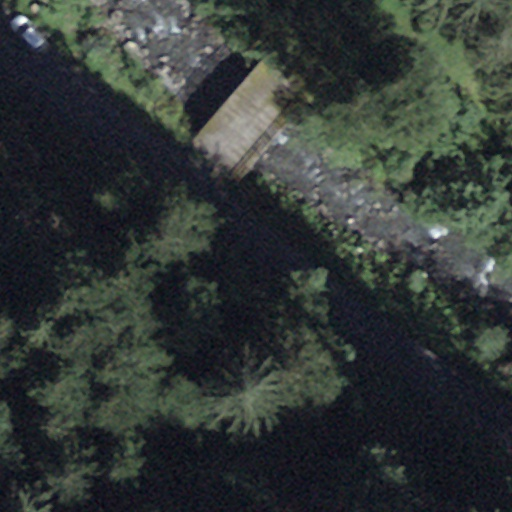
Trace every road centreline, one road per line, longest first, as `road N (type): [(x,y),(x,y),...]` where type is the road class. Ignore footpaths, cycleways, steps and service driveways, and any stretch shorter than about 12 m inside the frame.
road 1 (unclassified): [(0,45),(155,150),(289,265),(511,424)]
road 2 (track): [(190,182),(282,71),(321,37),(344,0)]
